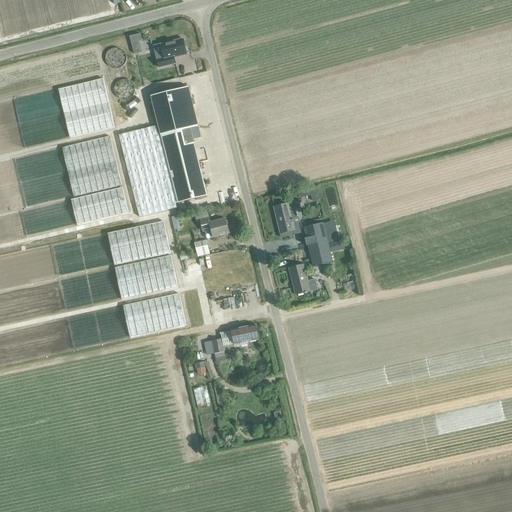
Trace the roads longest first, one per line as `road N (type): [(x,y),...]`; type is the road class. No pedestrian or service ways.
road 1 (unclassified): [(321,511),(199,4)]
road 2 (track): [(0,373),(274,314)]
road 3 (unclassified): [(0,55),(199,4)]
